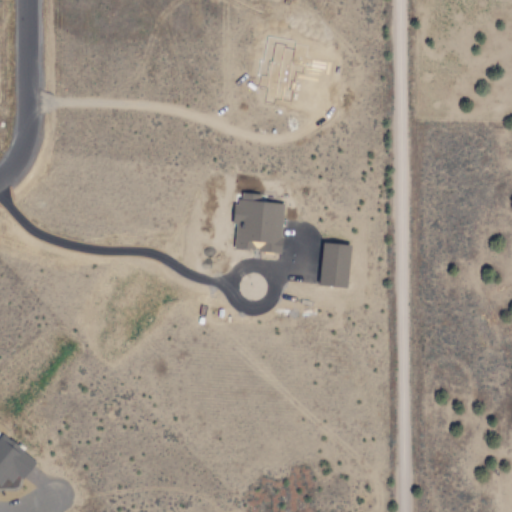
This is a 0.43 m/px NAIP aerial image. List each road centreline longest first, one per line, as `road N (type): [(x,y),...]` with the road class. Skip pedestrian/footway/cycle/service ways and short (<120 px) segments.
road 1 (residential): [(401,511),(399,0)]
road 2 (residential): [(0,190),(42,162),(42,0)]
